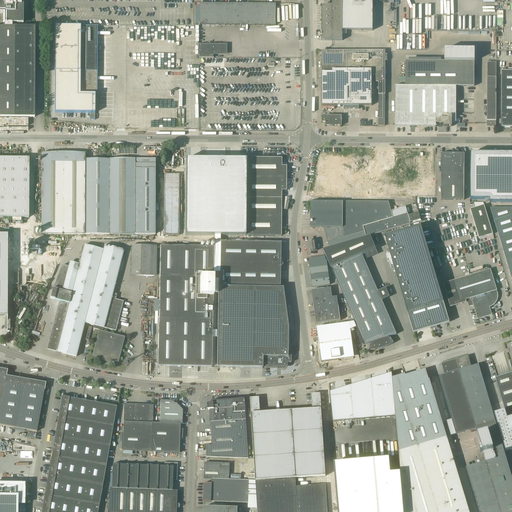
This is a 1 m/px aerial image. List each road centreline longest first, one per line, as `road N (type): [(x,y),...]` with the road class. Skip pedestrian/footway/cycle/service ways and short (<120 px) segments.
road 1 (unclassified): [(0,137),(308,138)]
road 2 (unclassified): [(311,377),(292,233),(308,138)]
road 3 (tertiary): [(311,377),(511,323)]
road 4 (unclassified): [(308,138),(511,139)]
road 5 (unclassified): [(30,511),(56,366)]
road 6 (tertiary): [(56,366),(194,386)]
road 7 (unclassified): [(189,511),(194,386)]
